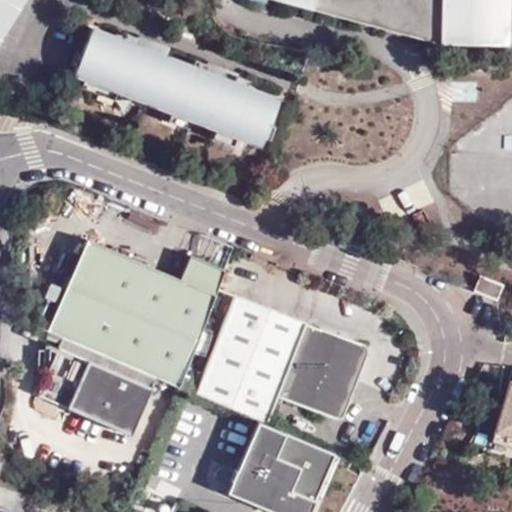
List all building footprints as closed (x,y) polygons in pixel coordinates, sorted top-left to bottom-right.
[(0,0),(0,31),(7,36),(26,7),(15,0),(0,0)] [(511,44),(511,43),(315,0),(283,0),(446,43),(511,44)] [(511,0),(315,0),(511,43),(511,0)] [(144,45),(96,27),(80,74),(265,144),(283,98),(233,79),(230,84),(212,77),(213,71),(163,52),(160,57),(143,50),(144,45)] [(174,386),(224,270),(190,256),(180,279),(88,240),(68,288),(49,333),(62,338),(157,379),(174,386)] [(239,290),(201,391),(273,421),(283,393),(333,412),(340,414),(348,413),(351,408),(372,348),(367,339),(239,290)] [(155,384),(157,379),(62,338),(59,344),(155,384)] [(155,384),(59,344),(40,393),(134,433),(153,389),(155,384)] [(511,387),(501,426),(511,429),(511,387)] [(310,511),(335,454),(257,420),(227,493),(272,511),(310,511)] [(511,429),(501,426),(497,437),(511,441),(511,429)]
